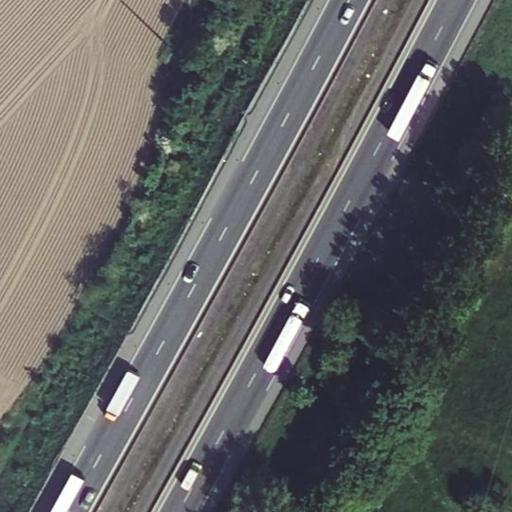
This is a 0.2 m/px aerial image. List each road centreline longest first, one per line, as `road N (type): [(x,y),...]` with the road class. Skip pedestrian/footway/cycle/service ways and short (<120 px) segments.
road 1 (motorway): [(348,0),(67,511)]
road 2 (motorway): [(178,511),(457,0)]
